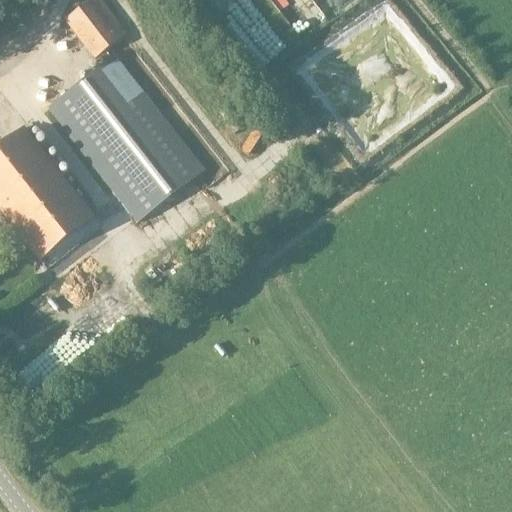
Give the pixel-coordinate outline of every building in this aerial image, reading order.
[(94,61),(127,35),(100,0),(90,0),(64,21),(94,61)] [(313,0),(329,20),(355,0),(263,0),(270,8),(280,0),(313,0)] [(428,121),(460,96),(386,4),(341,41),(351,33),(357,41),(380,23),(435,92),(417,107),(428,121)] [(30,56),(0,77),(0,84),(17,107),(41,90),(29,74),(38,68),(30,56)] [(136,225),(204,172),(115,57),(47,110),(136,225)] [(335,90),(350,125),(377,113),(362,78),(335,90)] [(231,137),(241,143),(248,132),(238,125),(231,137)] [(0,212),(39,262),(94,219),(24,130),(0,148),(0,212)]
